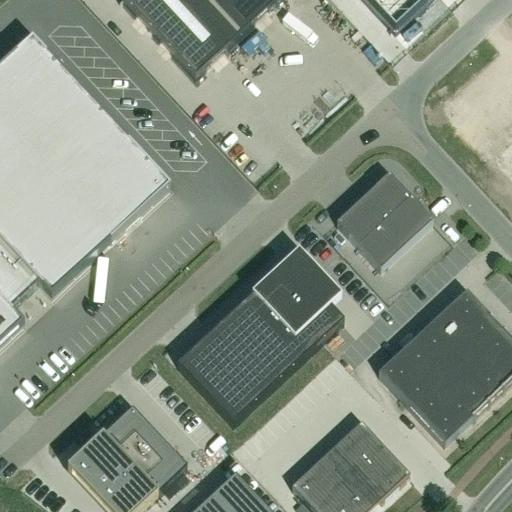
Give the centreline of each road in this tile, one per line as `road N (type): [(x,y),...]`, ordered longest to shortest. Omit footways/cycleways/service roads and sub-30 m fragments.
road 1 (unclassified): [(4,468),(393,105)]
road 2 (unclassified): [(511,240),(393,105)]
road 3 (unclassified): [(393,105),(507,0)]
